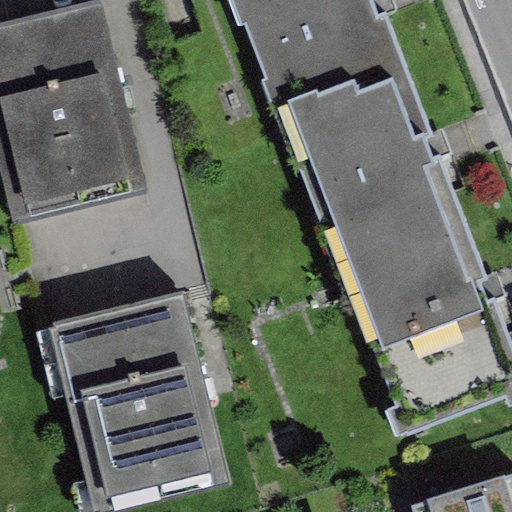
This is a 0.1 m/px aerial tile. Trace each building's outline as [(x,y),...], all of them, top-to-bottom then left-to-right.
[(235,0),(288,140),(417,91),(383,0),(235,0)] [(105,9),(0,34),(0,165),(15,226),(150,193),(105,9)] [(288,140),(345,294),(475,245),(417,91),(288,140)] [(345,294),(403,447),(511,406),(511,343),(475,245),(345,294)] [(185,302),(53,335),(97,511),(137,511),(231,489),(185,302)] [(511,511),(511,487),(429,511),(511,511)]
